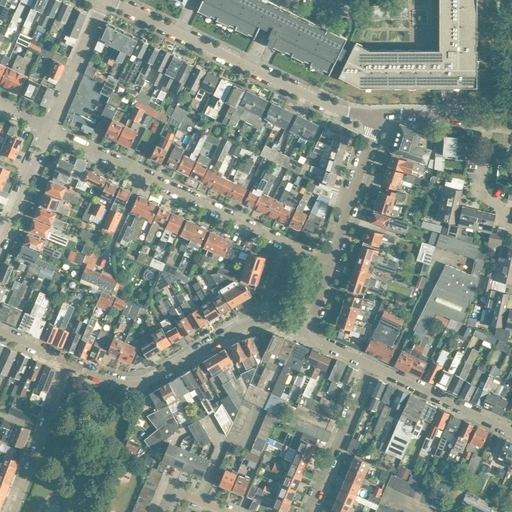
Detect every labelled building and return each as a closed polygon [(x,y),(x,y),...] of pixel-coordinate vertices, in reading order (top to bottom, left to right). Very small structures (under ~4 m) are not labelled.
[(18,0),(6,0),(4,6),(0,15),(0,18),(4,20),(12,3),(16,6),(18,0)] [(32,0),(20,0),(15,12),(14,12),(11,20),(16,23),(20,15),(21,15),(26,3),(30,5),(32,0)] [(47,0),(34,0),(27,19),(30,21),(29,23),(32,24),(38,10),(42,12),(47,0)] [(61,1),(59,0),(49,0),(37,29),(40,31),(44,33),(46,27),(47,24),(51,26),(61,1)] [(282,26),(290,11),(267,0),(202,0),(197,11),(198,11),(211,17),(211,16),(216,18),(217,18),(216,20),(217,20),(229,26),(230,25),(236,27),(235,29),(236,29),(248,35),(249,34),(254,36),(254,38),(258,32),(268,37),(273,26),(278,28),(279,25),(282,26)] [(355,43),(339,77),(361,88),(416,88),(416,89),(417,89),(417,90),(463,90),(479,90),(479,89),(479,70),(479,52),(477,52),(477,50),(476,50),(476,45),(477,45),(477,14),(477,0),(439,0),(440,51),(370,51),(355,43)] [(394,0),(395,5),(371,6),(371,19),(409,17),(407,0),(394,0)] [(73,7),(63,2),(50,30),(57,33),(59,27),(63,29),(73,7)] [(73,46),(88,14),(75,7),(64,33),(66,35),(65,38),(67,39),(66,43),(73,46)] [(347,38),(327,29),(290,11),(282,26),(279,25),(278,28),(273,26),(268,37),(270,38),(267,44),(273,47),(272,47),(273,47),(286,53),(286,52),(292,55),(291,56),(292,56),(304,62),(305,61),(311,64),(310,65),(311,65),(323,71),(324,70),(329,72),(329,74),(330,74),(338,58),(341,60),(346,49),(342,47),(347,38)] [(108,23),(105,24),(105,25),(94,51),(100,54),(106,43),(109,44),(117,28),(108,23)] [(115,62),(129,33),(119,29),(111,45),(114,47),(109,59),(115,62)] [(138,38),(129,33),(115,62),(119,64),(120,62),(122,63),(126,53),(130,55),(138,38)] [(29,48),(30,43),(18,38),(16,42),(29,48)] [(130,84),(149,44),(147,42),(146,39),(143,38),(141,39),(140,39),(130,59),(134,61),(124,81),(130,84)] [(40,53),(43,47),(31,42),(30,43),(29,48),(40,53)] [(142,83),(143,84),(160,49),(151,44),(143,60),(148,62),(143,71),(141,70),(133,86),(139,89),(142,83)] [(52,59),(55,51),(43,45),(43,47),(40,53),(52,59)] [(172,55),(162,50),(153,67),(158,70),(151,83),(156,85),(172,55)] [(65,65),(68,57),(55,51),(52,59),(65,65)] [(49,66),(52,59),(40,53),(35,64),(47,70),(49,66)] [(11,89),(20,65),(23,58),(17,55),(14,62),(11,69),(8,68),(1,84),(2,85),(2,86),(5,88),(6,86),(11,89)] [(174,78),(183,60),(173,55),(164,75),(167,77),(161,90),(167,93),(174,78)] [(0,79),(10,58),(4,56),(0,64),(0,79)] [(24,58),(20,65),(11,89),(14,91),(14,92),(18,93),(20,93),(27,77),(23,75),(29,61),(24,58)] [(58,80),(65,65),(52,59),(49,66),(53,69),(50,76),(58,80)] [(194,65),(183,60),(174,78),(179,81),(174,91),(178,93),(177,95),(179,96),(194,65)] [(93,78),(95,72),(97,69),(88,65),(84,74),(93,78)] [(196,66),(186,85),(191,88),(189,92),(194,95),(206,71),(196,66)] [(107,78),(95,72),(93,78),(104,84),(107,78)] [(219,78),(216,76),(208,72),(195,98),(201,101),(206,90),(211,93),(219,78)] [(33,100),(43,79),(31,74),(22,94),(33,100)] [(104,84),(100,94),(109,98),(111,94),(112,92),(113,91),(114,89),(118,80),(108,76),(107,78),(104,84)] [(47,106),(57,85),(43,79),(33,100),(47,106)] [(212,97),(219,100),(218,102),(216,101),(213,109),(208,106),(203,115),(214,121),(232,84),(221,79),(212,97)] [(228,125),(237,105),(244,90),(234,85),(226,101),(231,104),(222,123),(228,125)] [(77,87),(68,115),(78,118),(86,90),(77,87)] [(247,119),(247,118),(257,96),(256,96),(256,94),(253,93),(252,94),(247,91),(240,106),(237,105),(228,125),(232,127),(234,124),(236,126),(241,116),(247,119)] [(109,98),(109,100),(107,102),(106,105),(104,110),(101,115),(113,120),(119,108),(124,97),(112,92),(111,94),(109,98)] [(150,97),(139,92),(135,99),(138,101),(147,105),(150,97)] [(260,115),(267,101),(263,99),(262,97),(260,96),(258,97),(257,96),(247,118),(254,121),(252,127),(257,129),(261,121),(263,117),(260,115)] [(95,98),(88,122),(97,125),(103,108),(104,108),(106,102),(95,98)] [(148,126),(152,117),(156,109),(147,105),(138,101),(119,141),(124,144),(124,145),(129,147),(130,146),(131,147),(138,132),(131,129),(135,120),(140,123),(145,112),(148,114),(143,124),(148,126)] [(275,123),(282,109),(281,108),(281,106),(278,105),(277,106),(272,104),(265,118),(275,123)] [(171,117),(173,112),(175,109),(169,106),(165,114),(169,116),(171,117)] [(117,140),(124,125),(119,122),(124,110),(119,108),(113,120),(106,135),(112,137),(111,139),(113,140),(114,139),(117,140)] [(283,109),(282,109),(275,123),(285,128),(293,113),(288,111),(288,110),(285,108),(283,109)] [(167,122),(169,116),(165,114),(156,109),(152,117),(166,123),(167,122)] [(184,117),(173,112),(171,117),(182,122),(184,117)] [(179,128),(182,122),(171,117),(169,116),(167,122),(179,128)] [(196,122),(185,116),(184,117),(182,122),(187,124),(194,127),(196,122)] [(300,135),(308,121),(306,120),(306,118),(304,117),(302,118),(298,116),(289,135),(292,137),(294,132),(300,135)] [(308,121),(300,135),(297,142),(303,145),(305,144),(308,139),(311,140),(318,125),(313,123),(313,122),(310,121),(309,121),(308,121)] [(184,132),(187,124),(182,122),(179,128),(178,130),(184,132)] [(422,131),(421,131),(400,124),(391,152),(426,163),(430,150),(417,146),(421,132),(422,131)] [(208,134),(203,131),(193,153),(192,152),(189,158),(184,155),(177,170),(178,170),(178,172),(182,174),(183,173),(188,175),(205,140),(208,134)] [(349,138),(336,134),(330,131),(329,135),(328,137),(334,139),(332,146),(345,150),(349,138)] [(162,162),(175,136),(169,133),(167,138),(163,136),(158,146),(157,145),(152,157),(162,162)] [(2,137),(0,135),(0,141),(18,149),(18,148),(19,148),(21,145),(20,143),(22,140),(19,139),(19,138),(12,135),(12,136),(6,134),(4,139),(2,138),(2,137)] [(443,156),(443,155),(456,156),(456,154),(469,155),(470,143),(470,142),(469,142),(469,143),(457,142),(457,137),(444,136),(444,141),(436,141),(435,155),(443,156)] [(211,187),(216,178),(226,155),(232,142),(228,140),(213,171),(208,169),(202,182),(211,187)] [(17,151),(18,149),(0,141),(0,154),(0,155),(0,154),(0,146),(1,147),(0,148),(0,152),(4,155),(3,155),(10,159),(11,158),(13,159),(15,155),(16,155),(18,152),(17,151)] [(341,162),(345,150),(332,146),(318,141),(315,147),(324,150),(322,156),(328,158),(341,162)] [(175,169),(185,150),(176,145),(166,164),(175,169)] [(279,164),(284,155),(265,146),(260,155),(276,163),(279,164)] [(337,174),(341,162),(328,158),(322,156),(310,152),(308,157),(320,160),(320,161),(326,163),(324,170),(337,174)] [(201,181),(208,167),(213,156),(208,154),(203,164),(197,161),(190,176),(191,177),(190,178),(195,180),(195,179),(201,181)] [(231,158),(226,155),(216,178),(211,187),(221,191),(227,179),(222,176),(231,158)] [(285,168),(290,158),(284,155),(279,164),(281,166),(285,168)] [(421,171),(423,166),(391,156),(390,159),(388,160),(387,163),(388,165),(388,166),(404,171),(405,166),(421,171)] [(53,176),(60,180),(63,173),(70,176),(72,170),(74,165),(75,165),(60,158),(55,169),(56,169),(53,176)] [(74,165),(72,170),(82,174),(88,162),(80,158),(76,166),(74,165)] [(299,174),(304,165),(290,158),(285,168),(299,175),(299,174)] [(232,196),(247,163),(242,161),(232,181),(227,179),(221,191),(232,196)] [(252,166),(247,163),(232,196),(241,201),(247,188),(243,186),(252,166)] [(267,195),(281,166),(279,164),(276,163),(271,174),(255,208),(265,212),(272,198),(267,195)] [(505,185),(507,166),(498,165),(496,184),(505,185)] [(0,178),(4,180),(5,179),(6,178),(8,175),(7,174),(9,171),(6,169),(0,166),(0,178)] [(413,182),(414,176),(387,168),(386,173),(384,174),(383,176),(384,178),(383,179),(384,179),(382,185),(393,189),(394,187),(401,189),(402,185),(399,184),(401,179),(413,182)] [(331,192),(337,174),(324,170),(320,182),(319,187),(322,188),(331,192)] [(89,172),(86,179),(85,181),(94,185),(90,192),(98,196),(106,180),(104,179),(104,178),(100,176),(100,177),(89,172)] [(245,203),(255,208),(271,174),(267,172),(263,179),(261,178),(256,190),(252,188),(245,203)] [(75,188),(81,176),(75,173),(69,186),(75,188)] [(83,185),(85,181),(86,179),(81,176),(75,188),(84,192),(87,186),(83,185)] [(464,180),(452,178),(451,183),(445,181),(440,203),(457,206),(460,191),(461,192),(464,180)] [(48,186),(46,191),(79,206),(82,200),(64,192),(66,187),(50,180),(50,182),(48,181),(46,186),(48,186)] [(107,181),(99,199),(89,219),(100,224),(107,209),(105,208),(109,200),(111,201),(118,186),(116,185),(116,184),(112,182),(112,183),(107,181)] [(290,192),(293,185),(288,183),(285,190),(279,202),(274,199),(272,198),(265,212),(267,214),(277,218),(284,204),(290,192)] [(298,186),(294,184),(293,185),(290,192),(284,204),(277,218),(287,223),(294,209),(297,203),(291,200),(298,186)] [(319,194),(322,188),(319,187),(316,186),(313,191),(319,194)] [(121,188),(103,227),(114,232),(123,213),(118,211),(120,206),(125,208),(131,193),(130,192),(129,190),(127,189),(125,190),(121,188)] [(327,206),(330,198),(332,192),(331,192),(322,188),(319,194),(302,230),(307,233),(309,229),(317,233),(321,224),(320,223),(322,218),(316,214),(318,209),(319,209),(322,204),(327,206)] [(405,197),(406,194),(396,191),(396,193),(386,190),(385,193),(380,191),(379,193),(378,193),(377,197),(378,197),(377,198),(392,203),(395,204),(397,198),(402,200),(403,196),(405,197)] [(42,199),(40,204),(67,216),(69,211),(64,209),(64,208),(58,205),(61,199),(45,193),(45,194),(43,195),(42,197),(42,199)] [(132,237),(148,201),(146,200),(145,198),(141,196),(139,197),(138,196),(131,212),(136,214),(131,226),(128,225),(124,235),(131,238),(132,239),(132,237)] [(424,214),(429,198),(425,197),(420,213),(424,214)] [(390,208),(392,203),(377,198),(377,200),(376,199),(374,204),(376,204),(374,210),(394,216),(396,210),(390,208)] [(307,202),(302,200),(301,200),(289,224),(293,226),(293,228),(298,230),(299,229),(300,229),(307,215),(302,212),(307,202)] [(150,202),(148,201),(132,237),(132,239),(137,241),(146,220),(151,222),(158,206),(157,205),(157,204),(152,202),(150,202)] [(90,202),(85,210),(90,214),(96,205),(90,202)] [(453,223),(457,206),(440,203),(437,219),(453,223)] [(37,212),(35,217),(65,230),(68,224),(54,218),(56,213),(39,206),(39,207),(38,207),(36,211),(37,212)] [(160,207),(146,239),(152,242),(158,227),(163,230),(170,212),(160,207)] [(475,228),(479,212),(462,208),(459,224),(475,228)] [(408,223),(373,211),(372,216),(370,217),(369,220),(370,221),(370,223),(386,228),(388,223),(406,229),(408,223)] [(490,232),(494,215),(479,212),(475,228),(490,232)] [(172,213),(157,250),(162,252),(172,230),(177,233),(184,218),(183,218),(182,216),(179,215),(177,215),(172,213)] [(31,225),(29,231),(66,246),(68,240),(49,232),(51,226),(34,219),(33,220),(32,220),(30,225),(31,225)] [(183,259),(197,225),(193,223),(193,222),(190,220),(188,221),(187,220),(181,235),(185,237),(177,256),(183,259)] [(455,237),(458,226),(449,224),(446,234),(455,237)] [(198,251),(207,230),(206,229),(205,228),(203,226),(201,227),(197,225),(183,259),(181,263),(186,265),(193,249),(198,251)] [(396,237),(368,228),(366,234),(365,234),(363,239),(364,240),(363,241),(379,246),(381,239),(394,243),(396,237)] [(96,243),(99,236),(85,229),(82,236),(96,243)] [(501,248),(498,263),(511,266),(511,250),(507,249),(509,239),(504,238),(504,239),(501,238),(503,233),(497,231),(496,235),(493,246),(501,248)] [(209,262),(221,236),(216,234),(216,232),(214,232),(212,232),(210,232),(204,246),(209,248),(204,259),(205,260),(203,265),(207,267),(209,262)] [(487,248),(471,243),(459,238),(455,237),(446,234),(441,232),(436,245),(476,259),(471,275),(479,278),(480,275),(487,248)] [(26,239),(24,244),(59,259),(61,253),(43,245),(45,241),(28,233),(27,235),(26,235),(25,237),(26,239)] [(493,246),(496,235),(490,233),(487,245),(493,246)] [(120,243),(127,246),(131,238),(124,235),(120,243)] [(229,261),(236,245),(230,242),(231,241),(229,241),(229,239),(226,238),(225,238),(221,236),(209,262),(215,264),(219,256),(229,261)] [(423,242),(421,248),(429,251),(427,259),(432,260),(436,246),(423,242)] [(85,244),(81,252),(89,255),(92,247),(85,244)] [(236,263),(243,248),(236,245),(229,261),(236,263)] [(360,251),(359,256),(392,267),(394,261),(377,255),(378,251),(362,245),(362,247),(360,247),(359,250),(360,251)] [(18,256),(31,262),(42,267),(51,270),(54,265),(38,259),(41,253),(23,246),(22,247),(21,247),(20,250),(20,251),(18,256)] [(86,267),(90,257),(80,252),(76,262),(86,267)] [(150,265),(153,258),(140,253),(137,261),(149,266),(150,265)] [(265,258),(250,253),(245,266),(261,271),(265,258)] [(65,264),(71,267),(76,258),(69,255),(65,264)] [(395,268),(392,267),(359,256),(355,266),(371,272),(373,267),(393,274),(395,268)] [(153,258),(150,265),(163,271),(166,263),(153,258)] [(14,265),(5,262),(0,273),(0,279),(8,283),(11,277),(10,276),(14,265)] [(39,275),(42,267),(31,262),(30,263),(27,270),(39,275)] [(170,263),(166,272),(174,276),(179,267),(170,263)] [(510,283),(511,274),(511,266),(498,263),(494,279),(510,283)] [(479,278),(471,275),(445,264),(435,285),(470,300),(473,301),(477,287),(478,281),(479,278)] [(257,284),(261,271),(245,266),(241,279),(257,284)] [(421,266),(417,279),(424,281),(428,269),(421,266)] [(234,273),(221,267),(218,273),(231,279),(234,273)] [(85,268),(84,270),(79,282),(102,292),(112,296),(118,281),(85,268)] [(354,269),(351,279),(379,288),(381,282),(369,278),(371,274),(354,269)] [(186,282),(188,276),(177,271),(175,277),(186,282)] [(231,307),(242,301),(251,296),(245,285),(231,279),(218,273),(212,274),(231,307)] [(221,314),(231,307),(212,274),(204,274),(213,289),(212,290),(216,297),(212,299),(221,314)] [(492,278),(480,275),(479,278),(478,281),(491,284),(492,278)] [(379,288),(351,279),(350,284),(348,284),(347,287),(348,288),(348,289),(364,295),(365,291),(377,294),(386,297),(388,291),(379,288)] [(489,290),(491,284),(478,281),(477,287),(489,290)] [(22,284),(19,291),(6,322),(16,326),(22,310),(17,307),(23,292),(24,292),(26,286),(22,284)] [(0,302),(0,303),(2,303),(2,301),(4,302),(9,290),(6,289),(6,288),(0,285),(0,302)] [(464,323),(470,300),(435,285),(424,307),(435,312),(450,318),(464,323)] [(219,314),(216,308),(203,288),(196,292),(204,305),(200,307),(209,321),(210,320),(212,321),(214,319),(215,317),(219,314)] [(0,318),(6,322),(19,291),(14,289),(8,304),(4,302),(2,301),(2,303),(0,306),(0,318)] [(508,294),(491,290),(488,306),(504,310),(508,294)] [(111,306),(115,297),(112,296),(102,292),(98,301),(111,306)] [(343,303),(344,304),(359,309),(361,304),(372,307),(374,302),(346,293),(345,297),(344,297),(343,301),(343,303)] [(29,332),(44,297),(39,294),(30,314),(26,312),(19,328),(29,332)] [(183,295),(178,298),(196,329),(200,326),(202,327),(204,325),(205,323),(206,323),(198,309),(193,312),(183,295)] [(49,299),(44,297),(29,332),(39,337),(46,321),(41,319),(49,299)] [(124,310),(127,302),(117,298),(113,306),(124,310)] [(169,311),(164,301),(162,298),(158,300),(160,304),(158,306),(163,314),(169,311)] [(169,298),(164,301),(169,311),(184,336),(188,334),(190,334),(192,333),(193,331),(194,330),(186,316),(181,319),(169,298)] [(55,344),(70,305),(64,302),(54,325),(49,323),(42,338),(55,344)] [(135,318),(136,316),(139,307),(127,302),(124,310),(123,313),(135,318)] [(371,312),(359,309),(344,304),(343,307),(341,307),(340,311),(341,313),(340,314),(356,319),(358,314),(369,318),(371,312)] [(75,308),(70,305),(55,344),(63,348),(70,332),(65,330),(75,308)] [(500,325),(504,310),(488,306),(484,321),(500,325)] [(146,320),(145,314),(145,309),(139,307),(136,316),(146,320)] [(424,334),(432,318),(433,316),(435,312),(424,307),(413,329),(415,330),(424,334)] [(389,362),(395,348),(392,346),(396,338),(397,335),(400,329),(402,323),(383,314),(375,331),(372,337),(365,351),(389,362)] [(336,325),(363,334),(365,328),(354,325),(356,320),(339,315),(338,316),(337,320),(337,322),(336,325)] [(89,325),(88,325),(76,354),(86,358),(96,335),(92,333),(97,320),(92,317),(89,325)] [(167,318),(160,322),(172,343),(174,342),(176,342),(178,341),(178,339),(182,337),(176,326),(173,328),(167,318)] [(74,353),(81,337),(82,335),(80,334),(84,323),(83,323),(83,321),(78,319),(65,349),(74,353)] [(466,336),(470,327),(465,324),(460,333),(466,336)] [(503,340),(505,329),(496,327),(494,336),(503,340)] [(154,328),(149,330),(150,331),(152,335),(161,349),(171,344),(162,328),(156,331),(154,328)] [(107,332),(101,329),(88,359),(100,364),(106,350),(101,347),(107,332)] [(421,340),(424,334),(415,330),(412,336),(421,340)] [(483,340),(486,334),(475,330),(473,335),(483,340)] [(118,358),(125,342),(121,340),(122,336),(115,333),(107,353),(112,355),(113,356),(116,358),(117,357),(118,358)] [(277,354),(284,338),(274,333),(266,349),(267,349),(262,359),(268,361),(257,385),(261,387),(270,369),(272,363),(277,354)] [(421,340),(419,345),(407,371),(420,377),(427,361),(426,361),(428,356),(421,353),(424,348),(429,337),(424,334),(421,340)] [(495,345),(498,340),(486,334),(483,340),(495,345)] [(160,350),(161,349),(152,335),(146,339),(148,342),(140,347),(133,364),(135,365),(156,353),(158,353),(160,352),(160,350)] [(262,346),(257,335),(252,338),(251,337),(240,340),(252,366),(259,363),(259,364),(261,358),(258,352),(259,352),(257,348),(262,346)] [(131,363),(137,348),(130,344),(132,338),(127,336),(125,342),(118,358),(131,363)] [(287,359),(295,343),(284,338),(277,354),(287,359)] [(252,366),(240,340),(229,346),(237,362),(242,360),(246,369),(252,366)] [(309,349),(295,343),(287,359),(271,394),(264,409),(268,411),(279,416),(292,387),(285,384),(289,375),(288,374),(291,366),(300,370),(304,361),(309,349)] [(407,371),(419,345),(414,343),(409,353),(401,350),(394,365),(407,371)] [(17,351),(6,346),(0,359),(0,385),(5,375),(7,375),(17,351)] [(311,377),(322,353),(312,348),(306,362),(304,361),(300,370),(307,373),(306,375),(311,377)] [(458,395),(471,367),(478,351),(472,348),(465,364),(459,376),(455,374),(447,390),(458,395)] [(233,364),(225,349),(214,355),(216,357),(242,403),(243,399),(248,389),(241,376),(236,379),(235,377),(229,366),(233,364)] [(434,383),(449,352),(442,349),(436,362),(432,360),(423,378),(434,383)] [(490,358),(498,362),(503,353),(495,349),(490,358)] [(443,369),(436,384),(446,389),(459,361),(463,353),(457,350),(453,358),(447,371),(443,369)] [(21,353),(11,376),(19,380),(22,372),(24,373),(30,357),(21,353)] [(325,371),(331,357),(322,353),(311,377),(305,388),(302,394),(308,397),(309,397),(318,376),(317,376),(320,368),(325,371)] [(242,403),(216,357),(214,355),(204,361),(213,376),(217,374),(223,384),(222,384),(229,396),(221,401),(222,404),(228,413),(231,418),(233,422),(235,419),(237,413),(240,408),(242,403)] [(42,363),(33,358),(20,387),(18,392),(24,396),(32,379),(34,380),(35,378),(37,379),(44,364),(42,363)] [(346,364),(337,360),(328,378),(333,380),(328,392),(333,395),(346,364)] [(40,396),(33,393),(30,402),(42,406),(56,369),(46,365),(41,381),(45,383),(40,396)] [(207,380),(198,365),(190,370),(205,394),(208,401),(213,398),(204,382),(207,380)] [(330,401),(328,405),(330,406),(335,408),(341,411),(358,370),(348,365),(341,381),(345,382),(342,388),(343,388),(337,402),(331,400),(330,401)] [(482,406),(493,381),(499,368),(492,365),(482,388),(478,386),(471,401),(482,406)] [(241,374),(241,376),(248,389),(250,384),(256,371),(254,368),(241,374)] [(205,394),(190,370),(181,375),(190,390),(194,387),(200,397),(205,394)] [(469,400),(482,373),(476,370),(470,383),(466,381),(459,395),(469,400)] [(306,375),(301,386),(305,388),(311,377),(306,375)] [(169,382),(183,406),(184,408),(195,401),(180,376),(169,382)] [(377,380),(370,395),(372,396),(367,407),(371,409),(369,413),(373,414),(387,383),(379,380),(377,380)] [(502,415),(509,399),(505,397),(509,388),(511,383),(505,380),(503,385),(499,394),(491,410),(502,415)] [(491,410),(499,394),(495,393),(499,384),(493,381),(482,406),(491,410)] [(183,406),(169,382),(160,388),(172,412),(183,406)] [(264,409),(271,394),(250,384),(248,389),(243,399),(253,404),(264,409)] [(386,416),(399,389),(388,384),(381,400),(386,402),(375,428),(380,430),(385,419),(386,416)] [(175,416),(172,412),(160,388),(150,394),(163,419),(167,423),(145,440),(153,450),(181,428),(175,416)] [(408,393),(399,389),(386,416),(385,419),(388,421),(389,418),(392,420),(397,407),(401,409),(408,393)] [(324,393),(318,390),(314,399),(319,401),(324,404),(328,405),(330,401),(322,397),(324,393)] [(70,393),(65,404),(70,406),(74,395),(70,393)] [(205,394),(200,397),(199,398),(209,414),(214,411),(211,405),(208,401),(205,394)] [(304,406),(308,397),(302,394),(298,404),(304,406)] [(408,443),(426,402),(410,394),(388,445),(385,451),(401,459),(408,443)] [(309,409),(313,399),(309,397),(308,397),(304,406),(309,409)] [(250,412),(253,404),(243,399),(242,403),(240,408),(250,412)] [(319,401),(314,399),(313,399),(309,409),(315,411),(319,401)] [(320,413),(324,404),(319,401),(315,411),(320,413)] [(437,407),(426,402),(420,416),(408,443),(414,446),(420,432),(426,419),(431,422),(433,416),(437,407)] [(217,419),(228,413),(222,404),(219,408),(216,412),(215,412),(214,411),(215,413),(214,414),(217,419)] [(326,416),(330,406),(328,405),(324,404),(320,413),(326,416)] [(331,418),(335,408),(330,406),(326,416),(331,418)] [(35,425),(38,417),(11,407),(8,415),(35,425)] [(204,417),(198,407),(193,410),(198,419),(199,420),(204,417)] [(247,417),(250,412),(240,408),(237,413),(247,417)] [(336,420),(338,416),(341,411),(335,408),(331,418),(336,420)] [(439,408),(435,416),(424,440),(421,448),(427,451),(432,441),(438,426),(443,428),(448,416),(450,413),(439,408)] [(277,421),(279,416),(268,411),(266,416),(276,420),(277,421)] [(220,425),(231,418),(228,413),(217,419),(220,425)] [(245,423),(247,417),(237,413),(235,419),(245,423)] [(462,418),(457,416),(452,414),(451,416),(439,444),(434,455),(439,457),(445,444),(451,430),(456,432),(462,418)] [(274,425),(276,420),(266,416),(264,421),(274,425)] [(295,428),(299,418),(293,416),(289,426),(295,428)] [(229,433),(230,430),(232,424),(233,422),(231,418),(220,425),(226,436),(228,432),(229,433)] [(300,430),(304,421),(299,418),(295,428),(297,429),(300,430)] [(191,431),(202,425),(199,420),(198,419),(188,426),(191,431)] [(242,428),(245,423),(235,419),(233,422),(232,424),(242,428)] [(30,430),(4,420),(1,426),(12,430),(9,437),(3,435),(1,440),(16,446),(17,445),(23,448),(30,430)] [(465,420),(452,448),(450,452),(455,454),(457,450),(462,452),(474,424),(465,420)] [(271,431),(274,425),(264,421),(261,426),(271,431)] [(305,433),(310,423),(304,421),(300,430),(304,432),(305,433)] [(311,435),(315,425),(310,423),(305,433),(311,435)] [(240,434),(242,428),(232,424),(230,430),(240,434)] [(194,436),(205,430),(202,425),(191,431),(194,436)] [(316,437),(320,428),(315,425),(311,435),(316,437)] [(270,434),(271,431),(261,426),(259,432),(269,436),(270,434)] [(482,447),(489,431),(478,426),(471,441),(482,447)] [(322,440),(326,430),(320,428),(316,437),(318,438),(322,440)] [(315,445),(301,439),(304,432),(300,430),(297,429),(293,440),(289,447),(296,450),(310,456),(315,445)] [(197,441),(208,435),(205,430),(194,436),(197,441)] [(327,442),(331,432),(326,430),(322,440),(327,442)] [(267,441),(268,438),(269,436),(259,432),(257,437),(267,441)] [(311,435),(305,433),(304,432),(301,439),(315,445),(318,438),(316,437),(311,435)] [(204,446),(211,441),(208,435),(197,441),(200,446),(203,447),(204,446)] [(265,446),(267,441),(257,437),(254,442),(265,446)] [(355,454),(361,441),(352,438),(346,450),(355,454)] [(141,444),(129,439),(126,447),(138,452),(141,444)] [(289,447),(271,439),(269,444),(287,452),(289,447)] [(510,466),(511,461),(511,442),(507,440),(498,458),(503,461),(502,462),(510,466)] [(262,452),(265,446),(254,442),(252,447),(262,452)] [(385,451),(388,445),(382,442),(380,449),(385,451)] [(168,463),(172,465),(179,447),(169,443),(162,460),(161,459),(157,469),(163,472),(165,467),(166,468),(168,463)] [(230,463),(236,447),(230,444),(223,460),(230,463)] [(182,469),(189,451),(179,447),(172,465),(182,469)] [(260,457),(262,452),(252,447),(250,452),(260,457)] [(306,468),(310,456),(296,450),(289,447),(287,452),(285,458),(291,461),(306,468)] [(192,473),(199,455),(189,451),(182,469),(192,473)] [(260,457),(250,452),(247,451),(244,457),(257,463),(260,457)] [(481,457),(473,453),(467,468),(475,471),(481,457)] [(202,477),(210,460),(199,455),(192,473),(202,477)] [(0,467),(14,472),(18,461),(5,456),(4,457),(2,456),(1,457),(0,458),(0,461),(0,462),(0,467)] [(354,457),(350,467),(365,474),(370,463),(354,457)] [(301,479),(306,468),(291,461),(286,473),(301,479)] [(0,480),(9,484),(14,472),(0,467),(0,480)] [(360,485),(365,474),(350,467),(345,478),(360,485)] [(160,479),(162,473),(151,469),(148,474),(160,479)] [(502,481),(505,473),(495,469),(492,477),(502,481)] [(230,489),(237,472),(232,470),(231,473),(225,470),(219,485),(230,489)] [(296,490),(301,479),(286,473),(281,484),(296,490)] [(158,485),(160,479),(148,474),(146,480),(158,485)] [(392,488),(397,477),(391,474),(386,485),(392,488)] [(243,495),(251,478),(246,476),(245,478),(238,476),(232,490),(243,495)] [(382,487),(384,482),(369,476),(367,479),(375,482),(375,483),(381,486),(382,487)] [(397,490),(402,479),(397,477),(392,488),(397,490)] [(356,495),(360,485),(345,478),(341,488),(356,495)] [(403,493),(408,482),(402,479),(397,490),(403,493)] [(155,490),(158,485),(146,480),(144,485),(155,490)] [(408,495),(413,484),(408,482),(403,493),(408,495)] [(0,496),(4,498),(9,486),(0,483),(0,496)] [(291,502),(296,490),(281,484),(276,495),(291,502)] [(413,498),(418,487),(413,484),(408,495),(413,498)] [(437,484),(433,493),(435,495),(430,505),(439,510),(444,499),(446,500),(450,490),(437,484)] [(153,496),(155,490),(144,485),(141,491),(153,496)] [(258,488),(252,485),(246,496),(253,499),(258,488)] [(419,500),(424,489),(418,487),(413,498),(419,500)] [(368,500),(356,495),(341,488),(336,499),(352,505),(354,500),(376,509),(378,504),(368,500)] [(425,503),(430,492),(424,489),(419,500),(425,503)] [(286,511),(291,502),(276,495),(270,493),(263,490),(261,495),(274,501),(271,507),(283,511),(286,511)] [(151,501),(153,496),(141,491),(139,497),(151,501)] [(378,504),(379,502),(381,497),(378,496),(380,493),(374,491),(373,494),(371,494),(368,500),(378,504)] [(433,493),(430,492),(425,503),(430,505),(435,495),(433,493)] [(465,496),(460,506),(470,511),(472,511),(484,511),(486,507),(465,496)] [(148,507),(151,501),(139,497),(137,502),(148,507)] [(337,511),(348,511),(352,505),(336,499),(332,509),(337,511)] [(144,511),(146,511),(148,507),(137,502),(134,508),(144,511)] [(381,511),(384,505),(379,502),(378,504),(376,509),(374,511),(381,511)]
